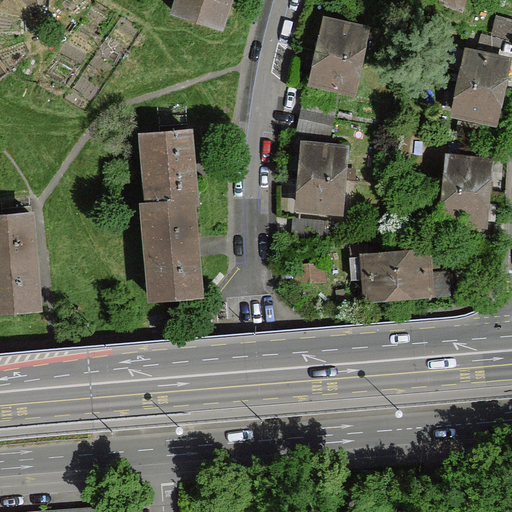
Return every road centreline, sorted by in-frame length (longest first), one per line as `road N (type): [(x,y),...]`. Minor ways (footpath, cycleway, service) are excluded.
road 1 (secondary): [(511,350),(0,391)]
road 2 (primary): [(159,453),(511,422)]
road 3 (residential): [(252,291),(260,126),(290,0)]
road 4 (primary): [(0,467),(159,453)]
